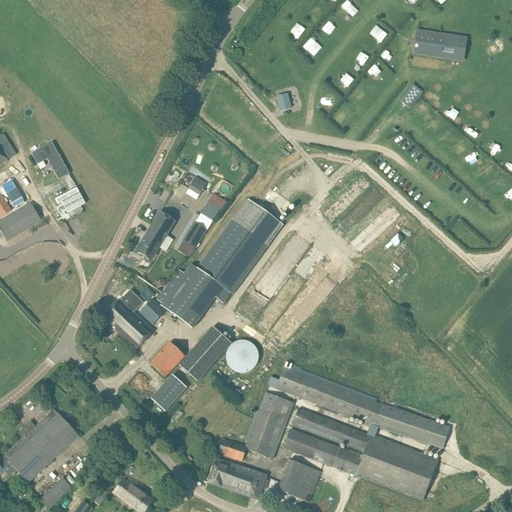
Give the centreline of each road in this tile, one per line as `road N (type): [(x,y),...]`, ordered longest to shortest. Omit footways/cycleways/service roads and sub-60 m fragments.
road 1 (tertiary): [(64,344),(230,27)]
road 2 (tertiary): [(240,511),(194,490),(167,465),(64,344)]
